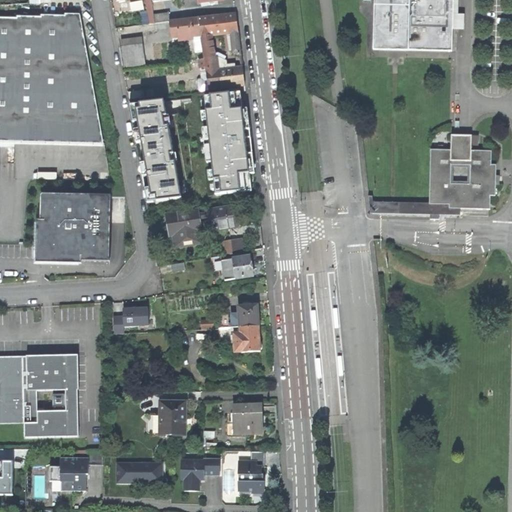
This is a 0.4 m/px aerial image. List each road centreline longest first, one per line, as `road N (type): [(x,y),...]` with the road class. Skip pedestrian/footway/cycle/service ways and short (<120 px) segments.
road 1 (residential): [(254,0),(286,228),(306,511)]
road 2 (unclassified): [(0,296),(118,289),(143,267),(100,0)]
